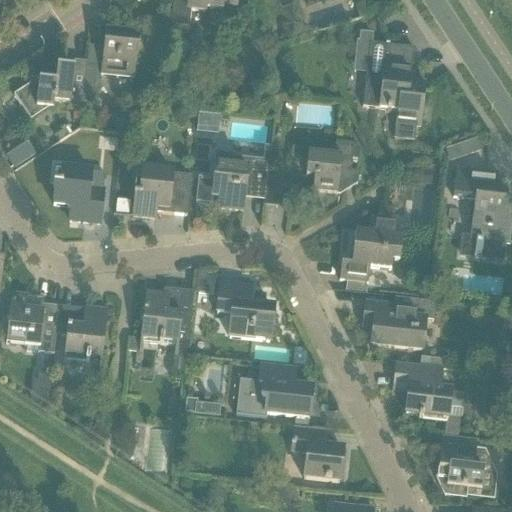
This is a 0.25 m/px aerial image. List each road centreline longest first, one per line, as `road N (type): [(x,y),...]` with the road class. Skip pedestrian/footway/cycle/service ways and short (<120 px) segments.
road 1 (residential): [(408,511),(271,252),(61,267),(37,257),(0,198)]
road 2 (tertiary): [(511,116),(433,0)]
